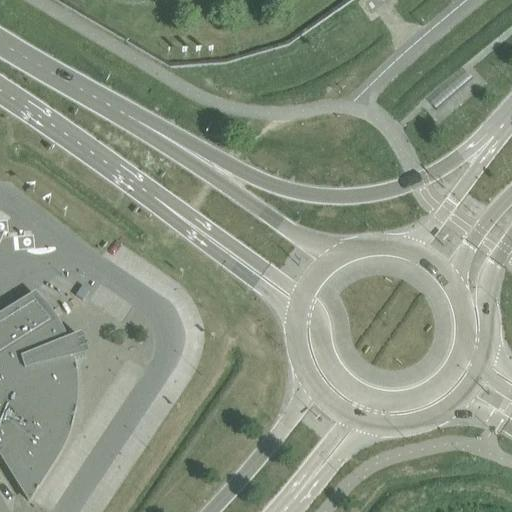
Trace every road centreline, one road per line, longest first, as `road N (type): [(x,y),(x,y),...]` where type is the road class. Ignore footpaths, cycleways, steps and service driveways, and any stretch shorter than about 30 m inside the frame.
road 1 (secondary): [(499,133),(416,182),(361,195),(273,186),(184,152)]
road 2 (secondary): [(0,94),(246,265)]
road 3 (secondary): [(184,152),(0,43)]
road 4 (secondary): [(340,256),(279,224),(184,152)]
road 5 (unclassified): [(314,382),(285,427),(207,511)]
road 6 (secondary): [(499,133),(444,215),(403,250)]
road 7 (secondary): [(301,297),(315,315),(327,362),(367,399)]
